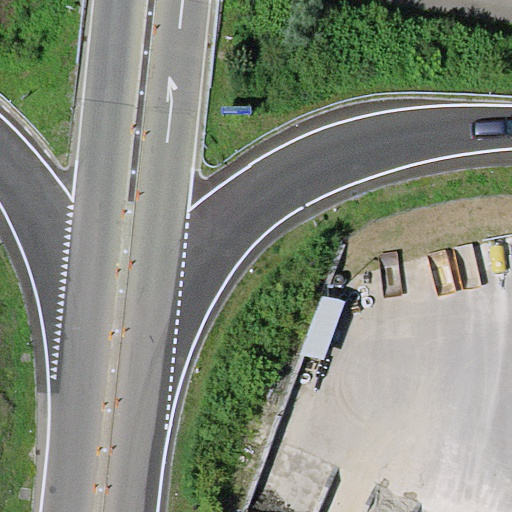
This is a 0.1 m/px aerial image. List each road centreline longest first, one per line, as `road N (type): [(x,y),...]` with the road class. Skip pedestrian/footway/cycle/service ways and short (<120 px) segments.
road 1 (trunk): [(147,357),(206,247),(280,181),(381,141),(511,125)]
road 2 (trunk): [(147,357),(184,0)]
road 3 (trunk): [(119,0),(86,334)]
road 4 (trunk): [(0,150),(53,232),(86,334)]
road 5 (trunk): [(86,334),(67,511)]
road 6 (trunk): [(130,511),(147,357)]
